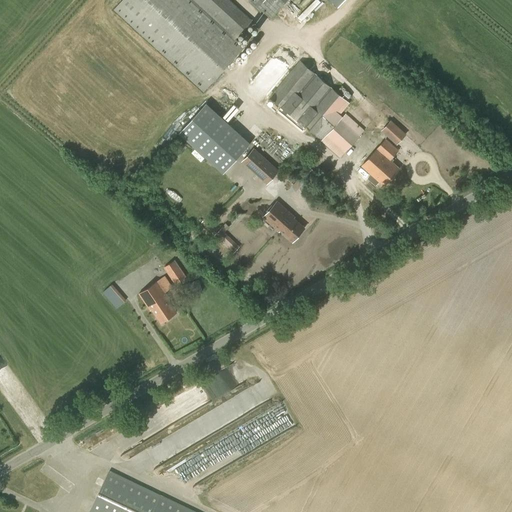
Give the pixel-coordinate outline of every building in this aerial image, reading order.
[(121,0),(113,9),(203,92),(244,47),(236,39),(252,21),(229,0),(250,0),(270,18),(287,0),(121,0)] [(346,113),(344,116),(342,118),(339,115),(341,113),(339,110),(347,100),(300,60),(269,97),(322,140),(340,157),(364,131),(346,113)] [(206,102),(179,132),(223,173),(250,143),(206,102)] [(386,126),(382,130),(397,144),(406,134),(391,120),(386,126)] [(376,185),(379,181),(384,186),(400,168),(392,162),(394,160),(391,157),(398,150),(386,139),(361,166),(368,171),(361,179),(364,181),(365,180),(365,181),(368,178),(376,185)] [(267,183),(278,171),(254,149),(243,161),(267,183)] [(310,167),(301,177),(306,182),(315,172),(310,167)] [(306,182),(301,177),(294,183),(300,189),(306,182)] [(277,201),(263,216),(279,231),(280,230),(293,241),(305,228),(294,218),(295,217),(277,201)] [(221,229),(214,235),(233,253),(240,247),(221,229)] [(175,284),(186,276),(175,259),(166,266),(164,267),(175,284)] [(157,280),(139,293),(150,310),(151,309),(160,323),(177,312),(169,300),(170,299),(157,280)] [(190,284),(184,286),(187,296),(202,292),(200,281),(190,284)] [(112,284),(103,292),(117,308),(126,300),(112,284)] [(181,394),(191,412),(246,383),(236,364),(181,394)] [(226,434),(239,457),(258,446),(250,433),(244,436),(239,427),(226,434)] [(88,511),(197,511),(109,470),(88,511)]
